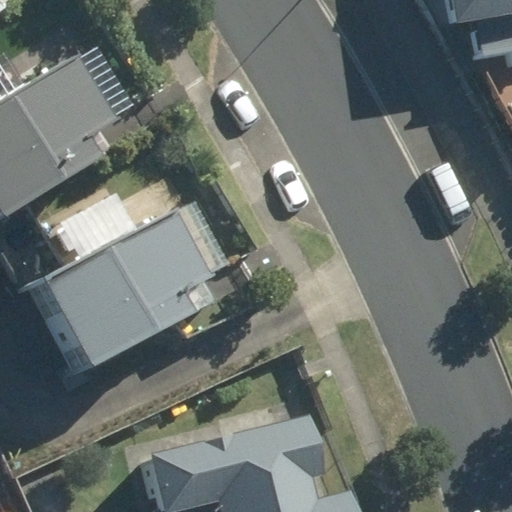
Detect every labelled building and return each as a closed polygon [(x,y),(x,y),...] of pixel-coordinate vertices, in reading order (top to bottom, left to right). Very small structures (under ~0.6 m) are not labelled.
[(0,0),(0,19),(19,5),(15,0),(0,0)] [(511,0),(435,0),(442,39),(511,27),(511,0)] [(62,66),(0,101),(0,233),(94,180),(80,155),(105,142),(62,66)] [(162,223),(22,295),(71,390),(211,318),(162,223)] [(299,432),(139,465),(148,511),(339,511),(337,502),(315,506),(299,432)]
